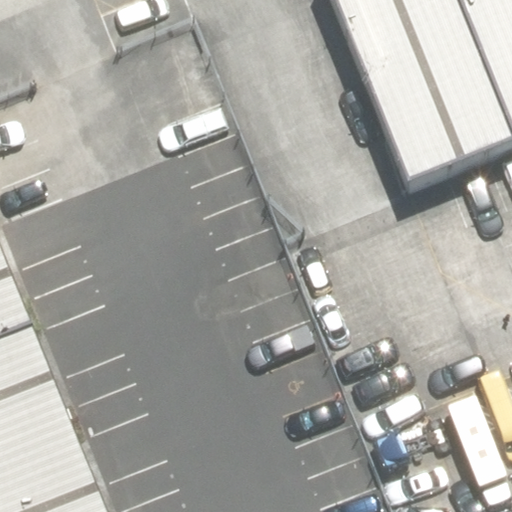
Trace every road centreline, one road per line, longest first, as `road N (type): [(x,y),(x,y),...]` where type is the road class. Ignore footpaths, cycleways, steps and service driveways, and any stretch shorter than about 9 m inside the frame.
road 1 (unknown): [(233,0),(353,354),(378,377),(511,421)]
road 2 (unknown): [(1,13),(205,511)]
